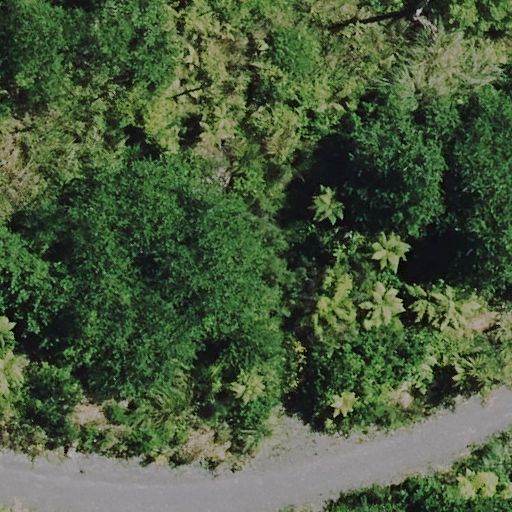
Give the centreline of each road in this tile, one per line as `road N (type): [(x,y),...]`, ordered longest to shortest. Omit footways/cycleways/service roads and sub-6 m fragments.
road 1 (track): [(207,511),(511,421)]
road 2 (track): [(0,461),(202,511)]
